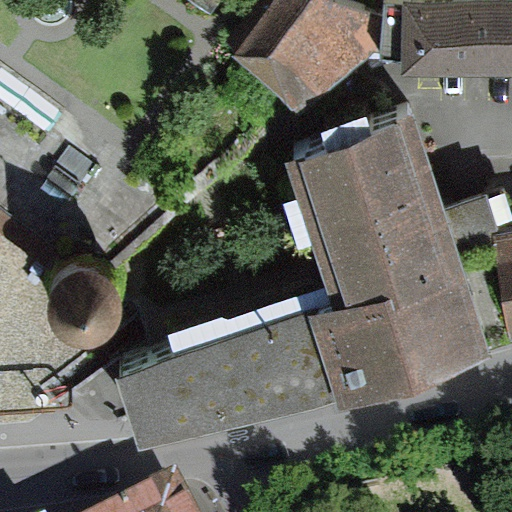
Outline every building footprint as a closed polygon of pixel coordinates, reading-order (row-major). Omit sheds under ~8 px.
[(262,0),(232,38),(303,96),(373,32),(380,31),(386,3),(376,0),(262,0)] [(511,0),(392,0),(393,4),(387,58),(511,62),(511,0)] [(411,100),(283,141),(329,287),(305,293),(307,297),(336,389),(487,340),(411,100)] [(0,228),(41,259),(57,232),(0,192),(0,228)] [(511,320),(511,225),(497,227),(511,320)] [(307,297),(114,362),(136,436),(336,389),(307,297)] [(186,511),(166,484),(105,511),(186,511)]
